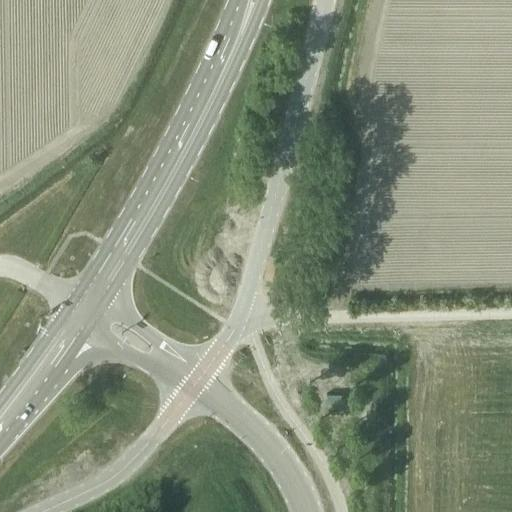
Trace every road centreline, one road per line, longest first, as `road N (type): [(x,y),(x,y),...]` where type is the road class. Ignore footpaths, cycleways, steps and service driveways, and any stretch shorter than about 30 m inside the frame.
road 1 (primary): [(233,0),(168,139),(70,302)]
road 2 (primary): [(104,302),(196,144),(264,0)]
road 3 (unclassified): [(241,312),(325,0)]
road 4 (unclassified): [(511,313),(241,312)]
road 5 (unclassified): [(44,511),(123,468),(196,383)]
road 6 (tertiary): [(308,511),(270,448),(196,383)]
road 7 (primary): [(0,447),(86,330)]
road 8 (primary): [(70,302),(0,401)]
